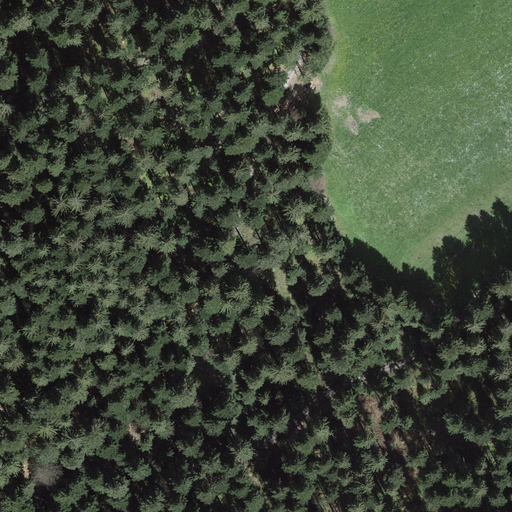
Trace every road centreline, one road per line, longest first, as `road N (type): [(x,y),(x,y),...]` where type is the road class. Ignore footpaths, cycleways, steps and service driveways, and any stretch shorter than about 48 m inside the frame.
road 1 (track): [(308,0),(191,369),(122,511)]
road 2 (track): [(511,269),(206,511)]
